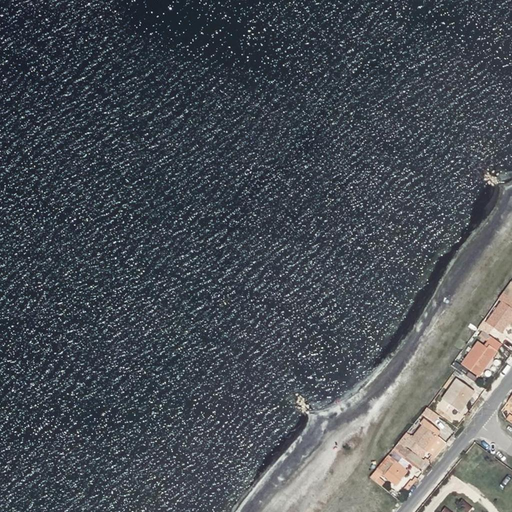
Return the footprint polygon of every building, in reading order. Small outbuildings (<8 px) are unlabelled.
[(511,283),(510,282),(503,293),(511,299),(511,283)] [(511,302),(511,299),(503,293),(498,300),(501,302),(486,323),(501,334),(508,324),(507,320),(511,313),(511,309),(509,307),(511,302)] [(477,342),(461,365),(479,377),(484,370),(482,368),(489,358),(492,359),(502,345),(490,337),(483,347),(477,342)] [(482,368),(484,370),(492,359),(489,358),(482,368)] [(460,412),(476,392),(459,380),(444,400),(460,412)] [(441,418),(432,410),(426,418),(435,425),(441,418)] [(406,434),(399,443),(405,447),(406,445),(423,458),(427,453),(434,459),(447,442),(438,436),(440,432),(423,419),(420,423),(422,425),(410,438),(406,434)] [(405,447),(399,443),(393,450),(419,471),(426,463),(405,447)] [(370,477),(375,482),(380,475),(395,488),(408,472),(388,455),(370,477)]
